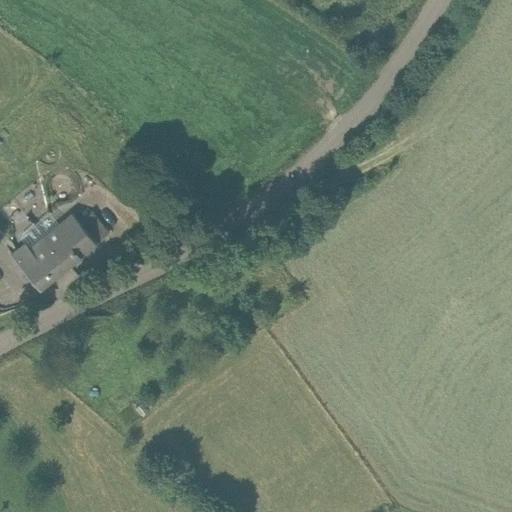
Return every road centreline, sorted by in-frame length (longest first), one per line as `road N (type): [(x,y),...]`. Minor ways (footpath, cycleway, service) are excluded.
road 1 (unclassified): [(0,343),(168,260),(298,173),(371,101),(439,0)]
road 2 (track): [(259,203),(312,190),(426,128)]
